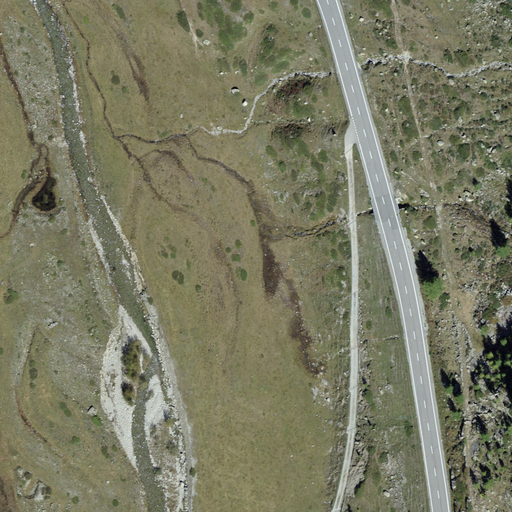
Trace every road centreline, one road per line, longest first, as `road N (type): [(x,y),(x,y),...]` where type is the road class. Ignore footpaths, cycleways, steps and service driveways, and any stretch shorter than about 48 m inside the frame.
road 1 (primary): [(441,511),(406,290),(326,0)]
road 2 (track): [(361,125),(348,148),(352,363),(348,437),(331,511)]
